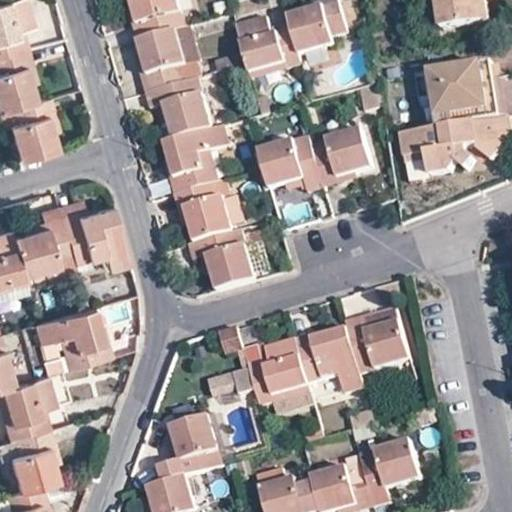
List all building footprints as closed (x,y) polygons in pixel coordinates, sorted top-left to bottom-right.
[(30,0),(19,0),(0,5),(0,60),(26,53),(33,51),(29,37),(22,39),(20,34),(27,32),(39,28),(30,0)] [(131,0),(134,9),(140,27),(134,29),(138,42),(173,32),(168,18),(183,13),(179,0),(131,0)] [(323,0),(306,5),(308,11),(339,2),(338,0),(323,0)] [(439,0),(445,32),(487,26),(482,0),(439,0)] [(495,24),(491,0),(482,0),(487,26),(495,24)] [(308,11),(288,17),(290,24),(292,31),(299,57),(336,47),(334,38),(348,33),(339,2),(308,11)] [(129,10),(134,29),(140,27),(134,9),(129,10)] [(178,31),(187,28),(183,13),(168,18),(173,32),(178,31)] [(268,18),(238,27),(249,66),(251,75),(288,64),(289,70),(302,66),(299,57),(292,31),(273,36),(271,29),(268,18)] [(290,24),(271,29),(273,36),(292,31),(290,24)] [(188,66),(178,31),(173,32),(138,42),(143,58),(153,92),(184,84),(179,68),(188,66)] [(33,51),(26,53),(36,87),(43,85),(33,51)] [(36,87),(26,53),(0,60),(0,111),(1,114),(16,110),(41,103),(36,87)] [(135,60),(145,95),(153,92),(143,58),(135,60)] [(288,64),(251,75),(253,81),(289,70),(288,64)] [(496,64),(486,65),(488,83),(498,82),(496,64)] [(192,65),(188,66),(179,68),(184,84),(197,80),(192,65)] [(443,131),(503,121),(498,82),(488,83),(486,65),(433,74),(443,131)] [(200,79),(197,80),(184,84),(153,92),(145,95),(150,110),(158,109),(166,107),(171,124),(176,141),(215,130),(200,79)] [(48,101),(57,135),(64,133),(55,99),(48,101)] [(48,101),(41,103),(16,110),(21,126),(12,128),(22,163),(62,151),(57,135),(48,101)] [(164,126),(171,124),(166,107),(158,109),(164,126)] [(511,119),(503,121),(443,131),(405,138),(408,161),(429,157),(434,178),(455,175),(462,165),(473,173),(478,166),(469,157),(469,155),(482,154),(482,155),(495,164),(511,141),(511,119)] [(174,195),(181,193),(210,185),(206,171),(217,167),(212,151),(231,145),(227,127),(215,130),(176,141),(166,144),(171,161),(176,179),(170,181),(174,195)] [(329,147),(315,152),(324,183),(357,173),(374,168),(363,130),(328,139),(329,147)] [(311,136),(260,150),(265,169),(272,190),(286,186),(305,181),(307,187),(309,194),(326,189),(324,183),(315,152),(311,136)] [(165,163),(170,181),(176,179),(171,161),(165,163)] [(206,171),(210,185),(221,181),(217,167),(206,171)] [(359,180),(357,173),(324,183),(326,189),(359,180)] [(210,185),(214,201),(225,197),(221,181),(210,185)] [(288,192),(307,187),(305,181),(286,186),(288,192)] [(192,227),(197,244),(235,232),(225,197),(214,201),(210,185),(181,193),(192,227)] [(183,228),(192,227),(181,193),(174,195),(183,228)] [(113,209),(112,206),(93,211),(77,216),(75,211),(60,215),(71,252),(85,248),(88,260),(105,256),(109,271),(130,265),(113,209)] [(91,206),(75,211),(77,216),(93,211),(91,206)] [(60,215),(45,220),(47,226),(28,231),(11,236),(23,276),(58,266),(56,256),(71,252),(60,215)] [(26,225),(28,231),(47,226),(45,220),(26,225)] [(0,233),(0,285),(23,279),(23,276),(11,236),(10,230),(0,233)] [(197,244),(190,246),(194,261),(201,259),(208,257),(213,274),(218,292),(257,280),(243,230),(235,232),(197,244)] [(71,252),(74,264),(88,260),(85,248),(71,252)] [(208,257),(201,259),(206,276),(213,274),(208,257)] [(0,291),(25,285),(23,279),(0,285),(0,291)] [(374,289),(344,298),(348,312),(378,303),(374,289)] [(87,309),(36,323),(33,324),(39,343),(58,338),(62,352),(74,349),(78,365),(113,355),(110,342),(105,343),(99,324),(94,307),(87,309)] [(347,323),(349,329),(362,375),(412,361),(400,322),(396,308),(362,318),(347,323)] [(105,343),(110,342),(104,322),(99,324),(105,343)] [(228,356),(246,351),(245,349),(240,328),(221,333),(228,356)] [(365,389),(362,375),(349,329),(326,336),(313,340),(311,335),(297,339),(307,373),(321,369),(324,381),(340,377),(345,395),(365,389)] [(325,331),(311,335),(313,340),(326,336),(325,331)] [(0,387),(13,383),(0,336),(0,387)] [(262,408),(276,404),(274,397),(310,386),(310,385),(307,373),(297,339),(266,348),(269,359),(271,367),(252,372),(256,388),(262,408)] [(266,348),(265,343),(245,349),(246,351),(247,355),(250,364),(250,368),(252,372),(271,367),(269,359),(266,348)] [(66,368),(78,365),(74,349),(62,352),(66,368)] [(252,372),(250,368),(208,378),(216,408),(242,402),(239,392),(256,388),(252,372)] [(321,369),(307,373),(310,385),(324,381),(321,369)] [(44,430),(38,410),(45,408),(56,405),(48,374),(35,377),(13,383),(0,387),(0,388),(10,424),(3,426),(7,441),(11,440),(44,430)] [(276,404),(312,393),(310,386),(274,397),(276,404)] [(0,388),(0,417),(3,426),(10,424),(0,388)] [(44,430),(51,429),(45,408),(38,410),(44,430)] [(373,410),(353,413),(357,439),(377,436),(373,410)] [(168,466),(172,481),(189,477),(226,466),(210,416),(173,427),(177,444),(183,462),(176,464),(168,466)] [(53,463),(60,462),(51,429),(44,430),(53,463)] [(18,491),(36,486),(43,484),(57,480),(53,463),(44,430),(11,440),(16,454),(8,456),(18,491)] [(374,504),(375,508),(391,503),(389,496),(387,490),(406,485),(422,480),(411,441),(360,454),(363,462),(374,504)] [(171,446),(176,464),(183,462),(177,444),(171,446)] [(312,476),(314,482),(321,511),(339,511),(374,504),(363,462),(312,476)] [(198,511),(189,477),(172,481),(149,488),(154,505),(155,511),(198,511)] [(321,511),(314,482),(298,487),(296,479),(261,488),(267,511),(321,511)] [(49,511),(43,484),(36,486),(43,511),(49,511)] [(387,490),(389,496),(408,491),(406,485),(387,490)] [(3,511),(43,511),(36,486),(18,491),(4,495),(8,510),(3,511)]
